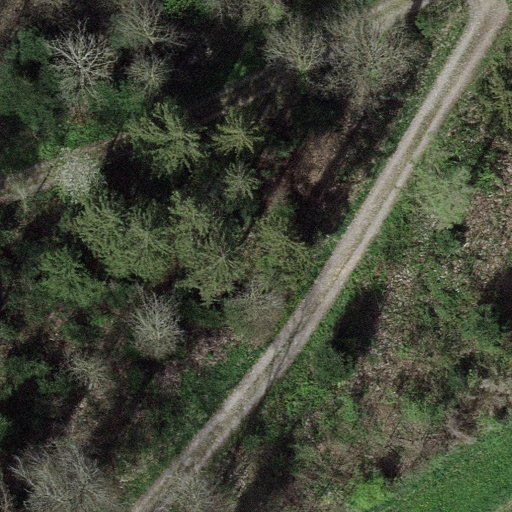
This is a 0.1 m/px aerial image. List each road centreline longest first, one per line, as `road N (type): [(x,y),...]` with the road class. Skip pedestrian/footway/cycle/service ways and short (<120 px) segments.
road 1 (track): [(158,511),(268,398),(507,0)]
road 2 (track): [(445,0),(229,115),(0,191)]
